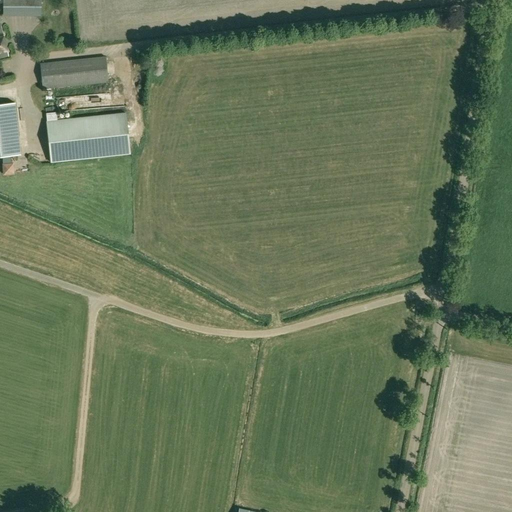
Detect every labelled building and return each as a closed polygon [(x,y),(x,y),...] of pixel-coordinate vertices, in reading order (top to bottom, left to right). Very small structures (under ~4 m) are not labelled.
[(3,0),(4,16),(40,15),(40,0),(3,0)] [(0,58),(8,56),(0,22),(0,58)] [(40,64),(43,88),(108,82),(106,57),(40,64)] [(0,104),(0,156),(20,155),(15,102),(0,104)] [(46,121),(50,162),(130,153),(126,113),(57,120),(56,112),(46,113),(47,121),(46,121)]
